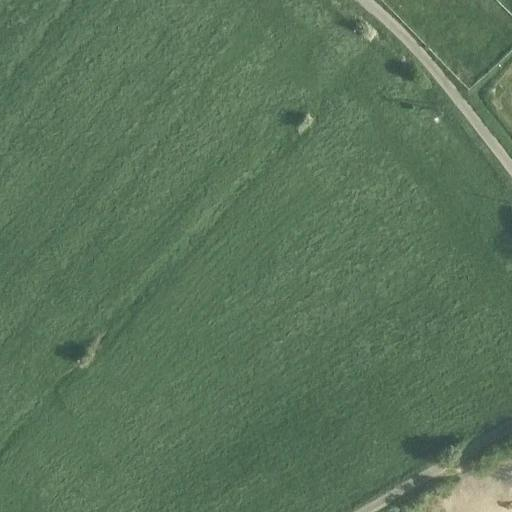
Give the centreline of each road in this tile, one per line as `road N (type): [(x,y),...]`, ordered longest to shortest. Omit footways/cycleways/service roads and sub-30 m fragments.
road 1 (unclassified): [(511,178),(404,39),(363,0)]
road 2 (track): [(367,511),(511,423)]
